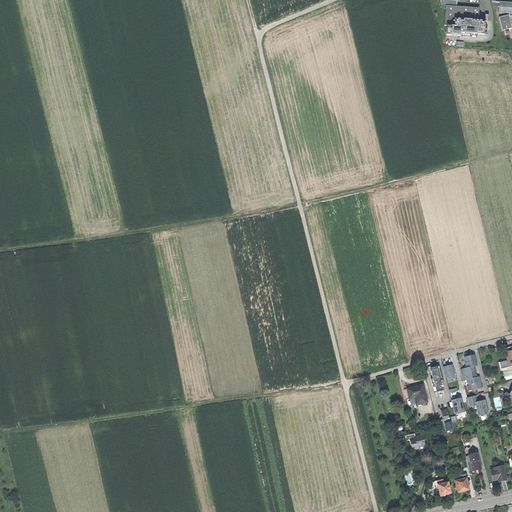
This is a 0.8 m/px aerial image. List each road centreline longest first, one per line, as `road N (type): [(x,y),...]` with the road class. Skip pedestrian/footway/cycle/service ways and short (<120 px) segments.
road 1 (track): [(0,251),(304,205),(511,149)]
road 2 (track): [(347,380),(258,38),(268,26),(332,0)]
road 3 (track): [(0,430),(347,380)]
road 4 (residential): [(347,380),(511,335)]
road 5 (track): [(379,511),(347,380)]
